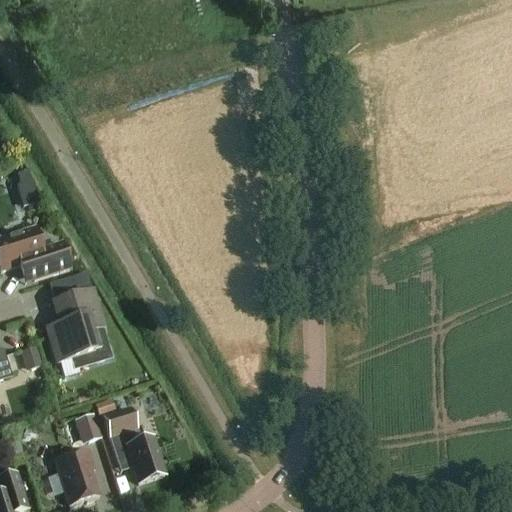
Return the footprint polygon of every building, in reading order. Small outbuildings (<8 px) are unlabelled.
[(31,187),(28,176),(17,179),(20,190),(31,187)] [(0,276),(19,271),(27,268),(32,286),(68,274),(66,268),(60,248),(40,254),(38,248),(43,238),(33,233),(33,232),(0,242),(0,276)] [(57,305),(53,306),(60,328),(45,333),(56,367),(75,362),(77,370),(107,361),(99,333),(102,332),(91,295),(88,296),(83,281),(53,290),(57,305)] [(20,356),(26,375),(40,370),(34,351),(20,356)] [(0,383),(9,380),(1,354),(0,354),(0,383)] [(94,408),(98,421),(114,415),(110,403),(94,408)] [(130,415),(103,424),(108,439),(117,468),(130,464),(138,488),(163,480),(151,442),(136,447),(132,432),(135,431),(130,415)] [(74,425),(82,449),(100,443),(93,419),(74,425)] [(0,444),(0,461),(4,474),(25,467),(16,439),(0,444)] [(94,473),(88,454),(53,465),(68,511),(83,506),(86,507),(93,505),(95,502),(98,501),(90,475),(94,473)] [(25,511),(24,506),(15,477),(0,482),(0,511),(25,511)]
